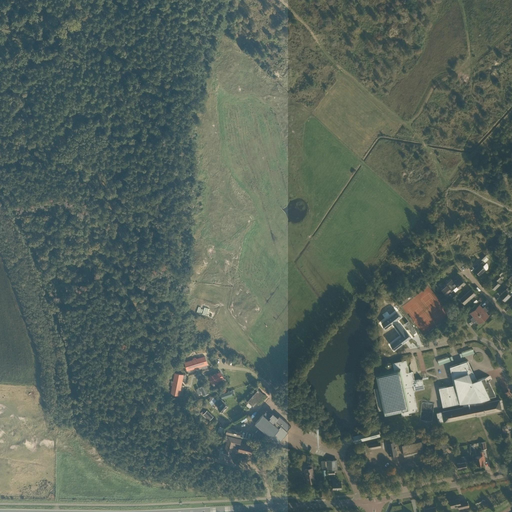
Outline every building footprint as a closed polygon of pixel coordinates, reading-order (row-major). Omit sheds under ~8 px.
[(483,260),(488,255),(485,252),(479,257),(483,260)] [(487,264),(486,263),(486,264),(483,261),(480,263),(479,262),(475,265),(477,267),(474,269),(479,274),(485,269),(486,270),(487,269),(487,268),(487,267),(487,266),(487,265),(487,264)] [(501,276),(506,271),(502,267),(497,272),(501,276)] [(493,281),(489,285),(494,289),(500,283),(502,281),(500,279),(501,278),(498,275),(495,278),(494,278),(491,280),(493,281)] [(465,283),(461,278),(457,281),(456,279),(453,282),(451,279),(446,284),(446,283),(439,288),(445,295),(450,290),(451,291),(453,289),(455,292),(459,288),(465,283)] [(508,286),(499,295),(504,300),(510,295),(507,292),(511,289),(509,287),(508,286)] [(471,289),(465,294),(470,299),(475,294),(471,289)] [(470,299),(465,294),(460,299),(464,304),(470,299)] [(479,305),(474,309),(479,314),(487,307),(485,305),(482,308),(479,305)] [(487,307),(479,314),(484,320),(489,315),(485,312),(488,309),(487,307)] [(479,314),(474,309),(469,313),(473,316),(470,319),(471,321),(479,314)] [(397,312),(381,324),(385,329),(392,324),(397,320),(401,317),(397,312)] [(484,320),(479,314),(471,321),(473,323),(476,320),(479,324),(484,320)] [(397,320),(392,324),(393,325),(401,335),(402,336),(407,332),(406,331),(398,321),(397,320)] [(402,336),(390,345),(394,350),(411,337),(407,332),(402,336)] [(463,356),(475,352),(474,348),(462,352),(463,356)] [(194,358),(197,366),(198,365),(198,367),(207,364),(205,356),(196,359),(196,357),(194,358)] [(193,360),(185,362),(187,370),(196,367),(195,366),(197,366),(194,358),(193,358),(193,360)] [(414,392),(414,390),(412,381),(415,380),(413,372),(411,371),(410,371),(409,365),(407,366),(406,360),(400,361),(400,360),(398,360),(398,362),(392,363),(394,370),(376,374),(379,387),(374,388),(379,410),(384,409),(385,413),(401,410),(402,416),(411,414),(411,412),(418,411),(414,392)] [(440,413),(437,413),(439,423),(442,422),(453,420),(476,415),(485,413),(503,409),(501,400),(484,404),(483,399),(494,396),(491,389),(488,381),(491,380),(489,376),(477,380),(467,361),(450,367),(453,385),(439,388),(443,407),(463,402),(464,407),(440,413)] [(220,372),(209,377),(212,383),(223,378),(220,372)] [(172,382),(171,383),(180,385),(180,383),(181,384),(183,375),(175,373),(173,382),(172,382)] [(414,390),(424,388),(422,378),(415,380),(412,381),(414,390)] [(173,385),(171,394),(179,395),(181,386),(179,386),(180,385),(171,383),(171,385),(173,385)] [(258,389),(247,401),(252,406),(256,401),(257,402),(264,395),(258,389)] [(228,405),(221,399),(219,397),(216,400),(221,404),(217,408),(222,412),(228,405)] [(207,410),(205,412),(203,410),(199,414),(205,419),(206,418),(209,421),(213,416),(207,410)] [(263,414),(255,423),(271,437),(269,438),(276,444),(288,431),(286,430),(290,426),(279,416),(278,418),(273,414),(271,415),(267,411),(263,415),(263,414)] [(239,436),(240,432),(227,428),(226,433),(239,436)] [(261,438),(264,435),(258,429),(255,433),(261,438)] [(361,441),(361,440),(380,436),(378,429),(359,434),(353,435),(355,443),(361,441)] [(253,446),(240,442),(241,439),(228,436),(224,452),(230,454),(233,443),(239,445),(238,452),(251,455),(253,446)] [(420,453),(424,452),(420,437),(401,441),(401,443),(395,444),(394,441),(386,442),(389,456),(397,454),(396,450),(402,449),(404,456),(414,454),(414,453),(420,451),(420,453)] [(443,450),(449,446),(443,439),(438,443),(443,450)] [(483,461),(485,461),(483,452),(480,452),(481,456),(475,457),(477,465),(484,464),(483,461)] [(466,458),(465,456),(462,456),(462,458),(463,462),(457,463),(458,469),(463,468),(463,469),(466,468),(466,467),(466,465),(467,465),(467,461),(466,461),(466,458)] [(327,470),(337,469),(337,460),(326,461),(327,470)] [(307,483),(315,482),(312,465),(307,466),(307,469),(304,469),(307,483)] [(333,489),(341,488),(341,482),(336,482),(336,479),(332,479),(333,489)] [(460,503),(459,498),(449,500),(451,507),(458,506),(459,509),(468,507),(467,501),(460,503)]
